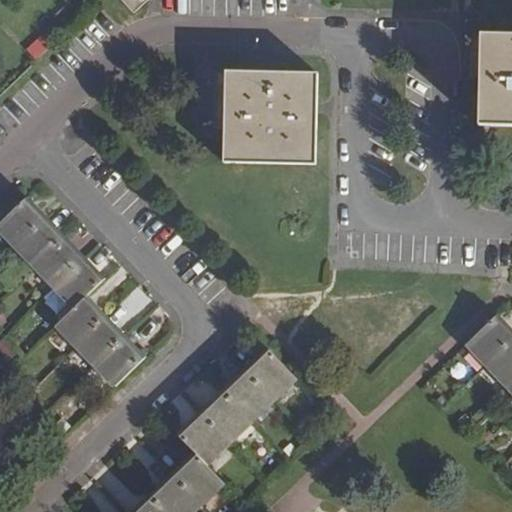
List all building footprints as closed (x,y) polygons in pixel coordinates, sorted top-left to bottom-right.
[(123,0),(135,12),(147,0),(123,0)] [(479,126),(511,126),(511,35),(482,35),(479,126)] [(317,165),(320,74),(228,72),(226,164),(317,165)] [(0,229),(18,249),(37,269),(55,288),(76,309),(58,326),(78,346),(97,366),(117,387),(145,360),(86,299),(103,282),(26,201),(0,224),(0,229)] [(487,364),(506,384),(511,390),(511,334),(496,318),(468,345),(487,364)] [(17,353),(2,338),(0,339),(0,353),(7,361),(17,353)] [(171,474),(149,495),(131,511),(194,511),(201,506),(225,482),(208,465),(230,444),(253,421),(298,379),(267,348),(246,369),(223,391),(200,412),(178,434),(195,452),(171,474)]
